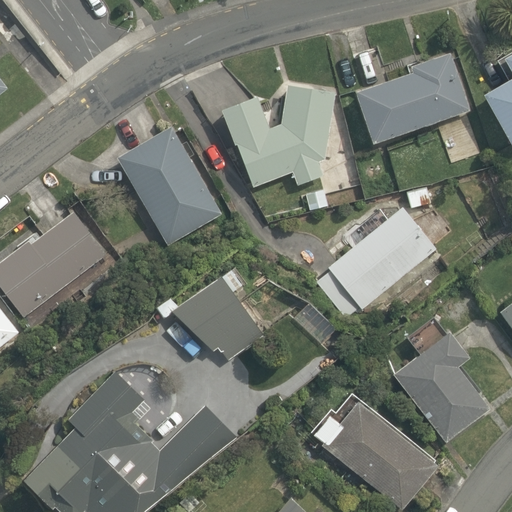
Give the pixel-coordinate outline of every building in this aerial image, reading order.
[(410,73),(357,89),(375,142),(470,110),(451,52),(408,65),(410,73)] [(511,67),(511,77),(485,92),(511,139),(511,53),(507,57),(511,67)] [(0,74),(0,95),(10,87),(0,74)] [(271,127),(259,95),(224,108),(237,143),(239,142),(255,186),(294,171),(299,184),(325,174),(320,159),(326,157),(337,92),(290,83),(283,123),(271,127)] [(174,125),(119,155),(168,245),(224,213),(174,125)] [(428,186),(407,191),(412,207),(432,202),(428,186)] [(438,248),(403,205),(329,266),(332,270),(317,282),(345,319),(361,307),(363,309),(438,248)] [(33,241),(30,238),(0,261),(0,283),(25,317),(108,253),(78,208),(33,241)] [(232,268),(179,304),(172,297),(158,306),(166,317),(175,311),(214,350),(219,346),(229,360),(265,333),(236,289),(244,284),(232,268)] [(511,302),(502,310),(511,323),(511,302)] [(0,347),(21,331),(0,303),(0,347)] [(471,355),(451,329),(394,372),(447,442),(492,408),(460,365),(471,355)] [(146,397),(117,370),(70,419),(76,425),(27,477),(55,506),(57,504),(64,511),(84,511),(86,510),(87,511),(141,511),(238,435),(206,404),(162,449),(153,441),(155,439),(138,422),(143,417),(135,410),(146,397)] [(324,441),(322,444),(403,509),(440,463),(371,408),(367,413),(356,405),(342,422),(331,413),(314,433),(324,441)] [(309,511),(292,495),(276,511),(309,511)]
